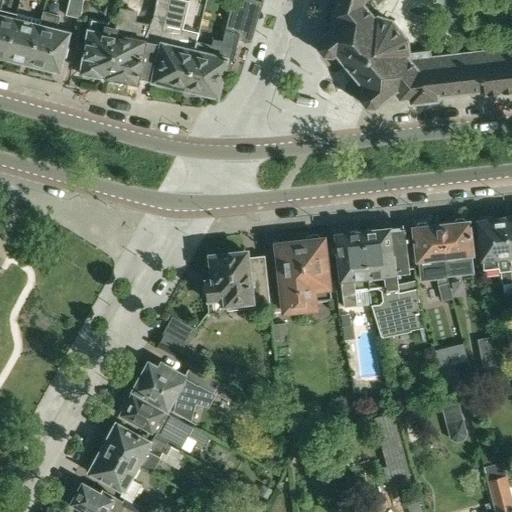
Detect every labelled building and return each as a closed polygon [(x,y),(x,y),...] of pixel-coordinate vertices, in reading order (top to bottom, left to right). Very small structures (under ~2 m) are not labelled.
[(0,0),(0,57),(6,59),(16,20),(17,14),(3,11),(0,10),(2,0),(0,0)] [(80,18),(83,0),(69,0),(66,15),(80,18)] [(186,89),(196,46),(197,41),(180,38),(181,33),(184,34),(190,11),(186,10),(189,2),(182,0),(156,0),(154,16),(165,18),(160,43),(161,44),(153,79),(153,81),(154,82),(157,86),(164,88),(168,85),(186,89)] [(197,41),(196,46),(186,89),(193,96),(203,93),(214,96),(219,94),(227,60),(233,61),(238,40),(251,43),(263,2),(255,0),(232,0),(222,42),(213,39),(212,45),(197,41)] [(318,48),(318,50),(319,51),(320,53),(321,54),(323,55),(324,56),(326,56),(328,56),(330,56),(332,56),(333,55),(335,54),(336,53),(348,68),(364,88),(363,89),(362,90),(361,92),(360,93),(360,95),(360,97),(360,99),(361,100),(362,102),(363,104),(364,105),(365,106),(368,107),(372,107),(374,107),(376,106),(394,93),(399,99),(408,98),(410,102),(410,103),(437,100),(437,95),(484,90),(484,95),(511,91),(511,0),(336,0),(331,17),(333,19),(323,28),(327,33),(321,37),(320,38),(319,40),(318,41),(317,43),(317,45),(317,47),(318,48)] [(61,69),(70,33),(56,30),(60,15),(43,11),(41,20),(30,65),(57,71),(61,69)] [(16,20),(6,59),(30,65),(41,20),(17,14),(16,20)] [(133,28),(119,25),(118,28),(116,27),(107,75),(107,77),(108,77),(109,82),(120,84),(123,80),(137,83),(138,76),(153,79),(161,44),(160,43),(165,18),(154,16),(144,41),(131,39),(133,28)] [(86,46),(76,44),(72,68),(81,70),(81,73),(83,73),(84,77),(93,79),(96,75),(100,76),(100,74),(107,75),(116,27),(106,25),(106,23),(90,20),(88,34),(85,36),(85,41),(86,45),(86,46)] [(479,220),(477,221),(481,260),(483,260),(484,270),(499,268),(499,271),(500,271),(510,270),(510,266),(504,217),(491,219),(491,216),(479,217),(479,220)] [(452,224),(441,225),(447,276),(473,273),(471,254),(473,254),(469,222),(467,222),(464,218),(455,219),(452,224)] [(441,225),(429,226),(426,223),(418,224),(415,228),(413,228),(417,261),(419,261),(422,280),(437,278),(438,284),(442,300),(453,298),(447,276),(441,225)] [(365,233),(363,233),(369,290),(378,289),(381,291),(382,301),(379,304),(371,305),(372,316),(379,335),(424,328),(418,289),(416,281),(398,285),(397,274),(410,273),(405,229),(379,231),(375,228),(367,229),(365,233)] [(356,292),(369,290),(363,233),(361,233),(358,230),(350,231),(348,235),(337,236),(341,280),(344,307),(357,306),(356,292)] [(269,294),(271,306),(271,312),(315,308),(314,301),(332,300),(331,286),(328,286),(328,280),(330,280),(329,271),(327,271),(323,241),(318,236),(307,237),(304,244),(281,246),(279,248),(278,251),(283,293),(269,294)] [(228,310),(271,306),(269,294),(265,256),(247,258),(247,253),(211,257),(213,271),(211,271),(212,281),(205,282),(206,286),(204,288),(205,295),(207,297),(208,302),(227,300),(228,310)] [(511,292),(511,287),(510,270),(500,271),(501,284),(502,283),(503,293),(511,292)] [(349,314),(341,315),(342,327),(351,326),(349,314)] [(286,323),(272,325),(275,349),(289,347),(289,345),(286,323)] [(497,342),(511,340),(511,325),(494,328),(497,342)] [(354,326),(343,327),(344,340),(355,339),(354,326)] [(202,355),(165,335),(158,348),(195,368),(202,355)] [(137,387),(135,390),(168,408),(173,399),(177,399),(173,410),(198,423),(198,422),(190,418),(194,403),(199,384),(214,393),(220,382),(191,366),(185,377),(161,364),(159,368),(153,365),(148,366),(143,376),(138,377),(136,382),(137,387)] [(151,435),(153,436),(166,443),(167,441),(182,449),(194,426),(134,393),(129,402),(126,402),(123,408),(124,411),(122,414),(153,431),(151,435)] [(467,434),(462,415),(445,419),(450,439),(455,441),(464,439),(467,434)] [(393,418),(373,424),(376,434),(378,442),(385,467),(389,482),(409,477),(393,418)] [(105,443),(104,445),(139,464),(153,471),(160,458),(147,451),(150,444),(167,453),(171,445),(166,443),(153,436),(151,441),(146,438),(147,436),(141,432),(140,434),(117,422),(111,431),(108,432),(104,439),(105,443)] [(299,445),(312,451),(319,436),(306,430),(299,445)] [(131,480),(139,464),(104,445),(103,447),(100,447),(96,454),(97,457),(89,472),(124,490),(122,495),(133,501),(142,486),(131,480)] [(511,511),(511,496),(507,476),(488,481),(496,511),(511,511)] [(72,501),(70,504),(85,511),(116,511),(117,511),(116,511),(117,511),(124,501),(116,497),(116,496),(103,489),(101,491),(83,482),(78,491),(74,492),(71,497),(72,501)] [(151,511),(133,502),(128,511),(151,511)] [(246,502),(242,511),(262,511),(264,509),(246,502)]
